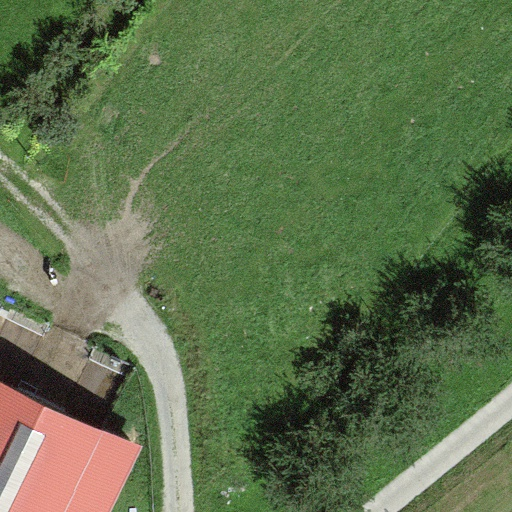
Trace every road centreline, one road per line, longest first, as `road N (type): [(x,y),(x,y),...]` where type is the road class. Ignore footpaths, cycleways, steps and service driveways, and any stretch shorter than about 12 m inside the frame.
road 1 (track): [(0,169),(72,233),(139,312),(165,368),(179,511)]
road 2 (track): [(511,406),(381,511)]
